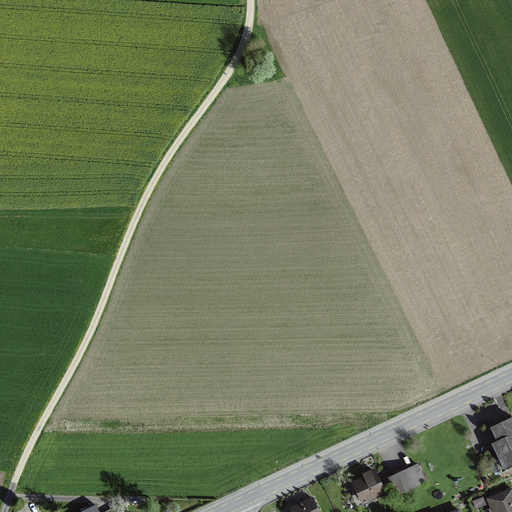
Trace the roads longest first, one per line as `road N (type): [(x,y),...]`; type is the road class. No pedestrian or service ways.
road 1 (track): [(248,0),(247,32),(229,70),(137,211),(107,295),(30,441),(3,511)]
road 2 (residential): [(511,375),(233,505)]
